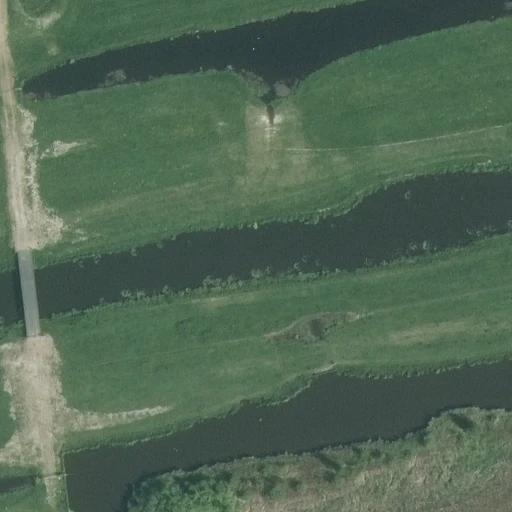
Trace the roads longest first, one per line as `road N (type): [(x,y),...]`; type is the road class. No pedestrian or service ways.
road 1 (track): [(0,44),(33,336)]
road 2 (track): [(35,511),(49,506),(49,479),(33,336)]
